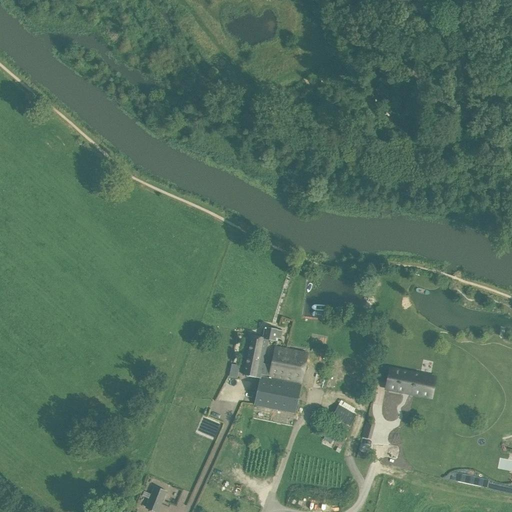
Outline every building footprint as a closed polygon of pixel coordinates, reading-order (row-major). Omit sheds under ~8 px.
[(252,335),(244,375),(260,378),(261,376),(269,378),(271,365),(263,363),(268,339),(276,341),(276,338),(281,339),(283,330),(277,329),(278,329),(265,326),(263,337),(252,335)] [(260,378),(255,405),(263,407),(273,409),(295,413),(301,384),(271,378),(271,376),(302,383),(308,354),(275,347),(271,365),(269,378),(261,376),(260,378)] [(230,376),(238,376),(239,364),(231,363),(230,376)] [(392,370),(389,388),(409,392),(412,374),(392,370)] [(412,374),(409,392),(419,394),(429,396),(433,378),(412,374)] [(332,416),(349,426),(355,416),(338,405),(332,416)] [(155,486),(146,507),(158,511),(167,491),(155,486)]
